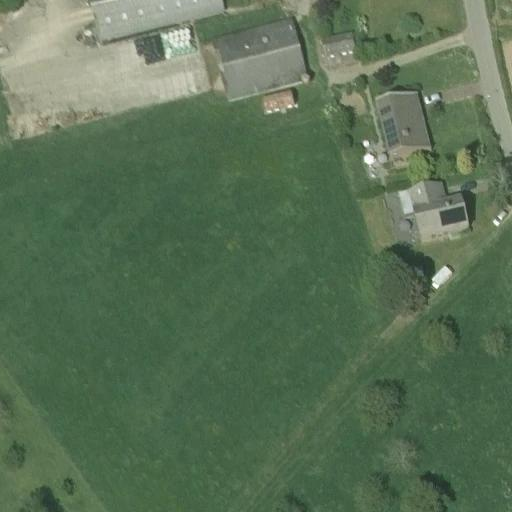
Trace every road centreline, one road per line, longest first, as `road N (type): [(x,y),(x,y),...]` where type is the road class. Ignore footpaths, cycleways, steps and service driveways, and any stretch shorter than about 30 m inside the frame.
road 1 (track): [(239,511),(386,337),(511,210)]
road 2 (residential): [(511,158),(472,0)]
